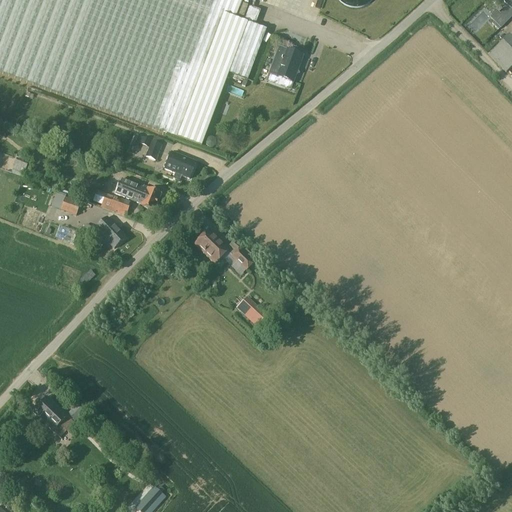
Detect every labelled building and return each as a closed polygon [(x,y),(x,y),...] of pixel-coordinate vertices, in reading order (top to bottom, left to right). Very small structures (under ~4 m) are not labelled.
[(0,0),(0,72),(31,84),(202,148),(230,74),(247,81),(266,30),(235,18),(241,0),(0,0)] [(511,0),(501,0),(511,9),(511,0)] [(239,15),(244,17),(248,6),(243,4),(239,15)] [(260,11),(249,7),(244,22),(255,26),(260,11)] [(511,66),(511,38),(509,35),(489,56),(505,73),(511,66)] [(304,59),(281,50),(271,76),(294,85),(304,59)] [(145,157),(156,161),(162,146),(151,142),(145,157)] [(182,177),(189,180),(196,163),(172,154),(165,170),(176,175),(174,180),(180,182),(182,177)] [(28,167),(16,162),(12,171),(24,176),(28,167)] [(140,207),(154,213),(161,195),(147,189),(147,190),(121,180),(115,194),(141,205),(140,207)] [(93,202),(101,206),(100,208),(126,218),(131,205),(113,198),(97,191),(93,202)] [(82,201),(66,195),(60,211),(76,217),(82,201)] [(32,229),(39,232),(43,221),(36,218),(32,229)] [(95,230),(114,250),(126,239),(107,219),(95,230)] [(87,225),(77,235),(84,242),(94,233),(87,225)] [(57,228),(55,240),(73,243),(75,231),(57,228)] [(195,246),(215,265),(229,250),(208,231),(195,246)] [(235,246),(239,249),(231,257),(246,272),(254,264),(258,268),(262,265),(238,242),(235,246)] [(85,285),(95,277),(90,271),(80,279),(85,285)] [(247,300),(236,311),(255,329),(265,318),(247,300)] [(67,431),(69,434),(76,427),(74,424),(47,398),(33,413),(60,439),(67,431)] [(75,405),(66,415),(75,423),(84,413),(75,405)] [(162,495),(153,488),(141,501),(150,509),(162,495)]
